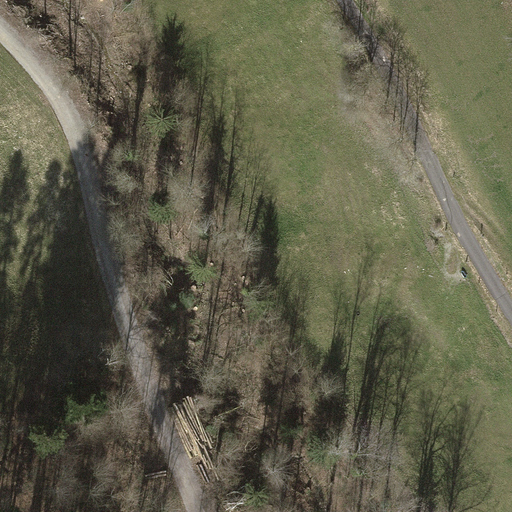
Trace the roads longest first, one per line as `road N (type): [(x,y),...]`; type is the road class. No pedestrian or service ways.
road 1 (track): [(0,27),(74,127),(125,327),(203,511)]
road 2 (track): [(342,0),(392,83),(454,229),(511,315)]
